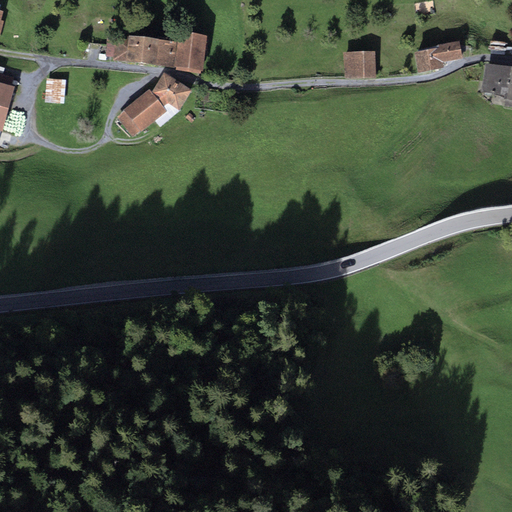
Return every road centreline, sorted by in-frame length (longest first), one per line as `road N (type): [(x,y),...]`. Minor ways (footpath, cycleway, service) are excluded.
road 1 (tertiary): [(511,214),(330,271),(0,305)]
road 2 (track): [(511,59),(469,60),(398,81),(241,88),(0,53)]
road 3 (track): [(53,62),(30,84),(26,113),(35,138),(64,151),(103,142),(122,91),(161,71)]
